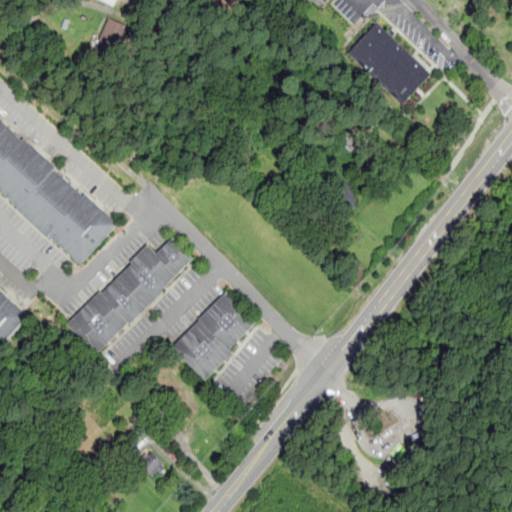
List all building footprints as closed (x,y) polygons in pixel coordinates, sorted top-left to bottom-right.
[(95,49),(117,58),(131,27),(109,17),(95,49)] [(433,75),(378,23),(348,54),(403,106),(433,75)] [(0,194),(82,267),(120,224),(0,118),(0,194)] [(352,208),(364,196),(342,174),(330,186),(352,208)] [(195,262),(172,239),(156,254),(148,245),(68,325),(99,357),(195,262)] [(0,292),(0,333),(8,341),(28,318),(0,292)] [(259,324),(226,292),(172,347),(205,380),(259,324)] [(154,477),(165,464),(151,451),(140,464),(154,477)]
